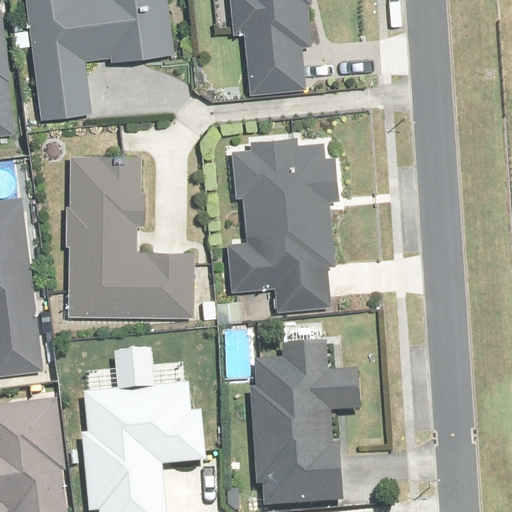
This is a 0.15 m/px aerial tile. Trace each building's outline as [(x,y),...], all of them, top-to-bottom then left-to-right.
[(0,0),(0,137),(16,136),(1,0),(0,0)] [(177,55),(170,0),(30,0),(45,120),(95,114),(90,66),(177,55)] [(304,48),(314,48),(312,3),(316,3),(315,0),(231,0),(234,36),(247,35),(250,98),(306,96),(304,48)] [(257,144),(257,150),(246,150),(247,172),(228,172),(229,208),(249,207),(250,243),(230,244),(233,293),(277,291),(278,309),(330,306),(328,260),(334,260),(332,204),(340,203),(338,155),(324,156),(323,147),(301,148),(301,142),(257,144)] [(73,158),(72,202),(67,202),(66,247),(71,247),(69,320),(195,324),(197,250),(141,249),(142,231),(154,231),(156,160),(73,158)] [(0,378),(45,373),(23,200),(0,202),(0,378)] [(260,391),(252,391),(261,508),(343,502),(336,411),(362,409),(360,373),(335,375),(332,345),(287,349),(288,361),(257,363),(260,391)] [(193,415),(190,388),(88,395),(91,433),(86,433),(91,511),(167,511),(164,466),(207,463),(203,414),(193,415)] [(69,511),(58,403),(0,408),(0,511),(69,511)]
